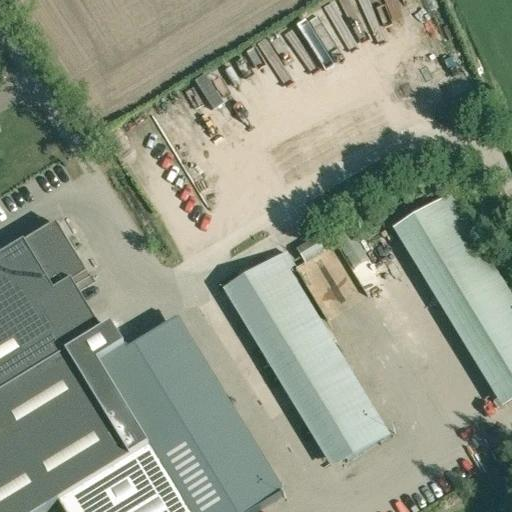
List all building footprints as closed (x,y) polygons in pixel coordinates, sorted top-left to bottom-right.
[(57,225),(0,259),(0,397),(103,334),(73,285),(88,276),(57,225)] [(316,241),(296,252),(305,267),(324,257),(316,241)] [(344,247),(327,256),(335,272),(352,263),(344,247)] [(340,476),(399,442),(289,254),(231,288),(340,476)] [(233,511),(262,511),(278,503),(172,326),(102,368),(152,450),(158,460),(190,441),(233,511)] [(98,365),(125,349),(112,328),(103,334),(0,397),(0,511),(47,511),(60,505),(151,451),(152,450),(98,365)] [(187,511),(151,451),(60,505),(64,511),(187,511)]
